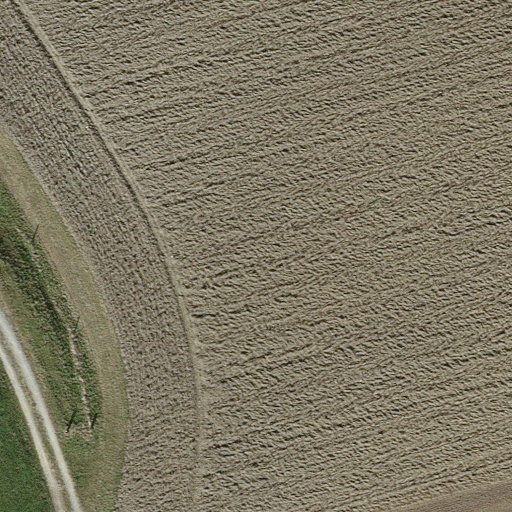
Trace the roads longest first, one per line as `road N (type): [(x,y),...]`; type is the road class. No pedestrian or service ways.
road 1 (track): [(112,511),(119,393),(88,298),(0,146)]
road 2 (track): [(71,511),(38,404),(0,324)]
